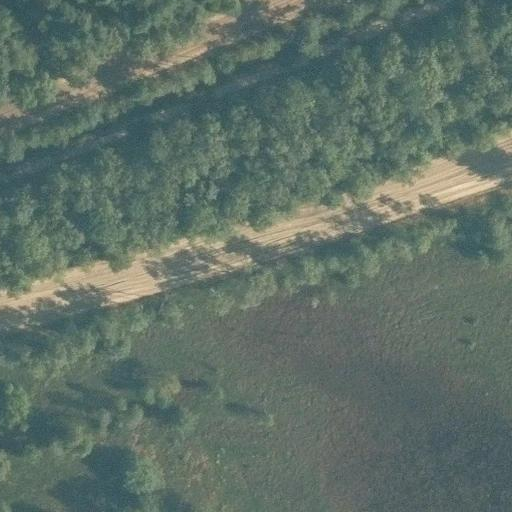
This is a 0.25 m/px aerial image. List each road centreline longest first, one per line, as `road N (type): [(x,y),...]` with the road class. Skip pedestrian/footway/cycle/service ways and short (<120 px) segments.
road 1 (track): [(0,327),(511,153)]
road 2 (track): [(0,110),(280,0)]
